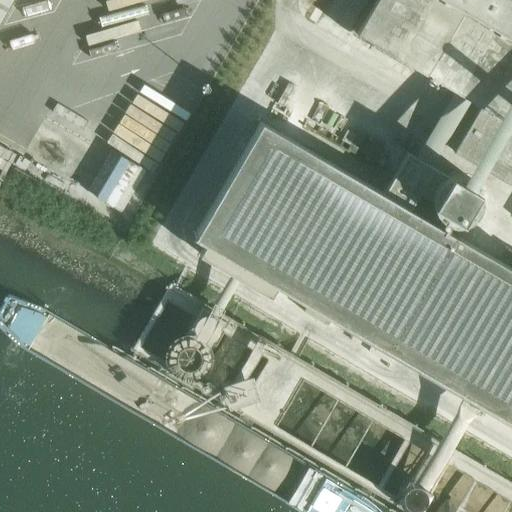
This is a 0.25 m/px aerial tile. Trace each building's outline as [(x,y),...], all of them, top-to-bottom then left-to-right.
[(0,0),(0,21),(12,0),(0,0)] [(511,0),(351,0),(338,24),(480,106),(465,131),(453,153),(511,186),(511,183),(511,0)] [(260,121),(193,234),(511,420),(511,268),(408,207),(418,191),(430,199),(430,196),(431,193),(432,190),(433,187),(435,184),(437,182),(439,179),(442,177),(444,176),(406,153),(383,193),(260,121)] [(339,153),(335,163),(375,181),(380,170),(339,153)] [(466,472),(511,496),(511,482),(472,460),(466,472)]
